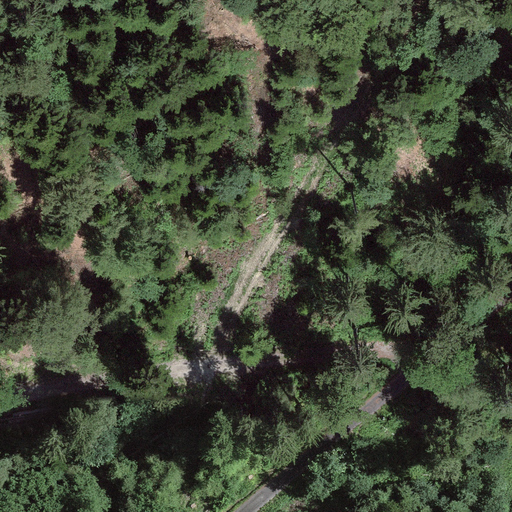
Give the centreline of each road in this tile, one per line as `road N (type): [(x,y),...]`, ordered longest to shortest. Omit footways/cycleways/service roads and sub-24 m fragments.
road 1 (track): [(422,368),(378,358),(294,364),(0,402)]
road 2 (track): [(252,511),(422,368)]
